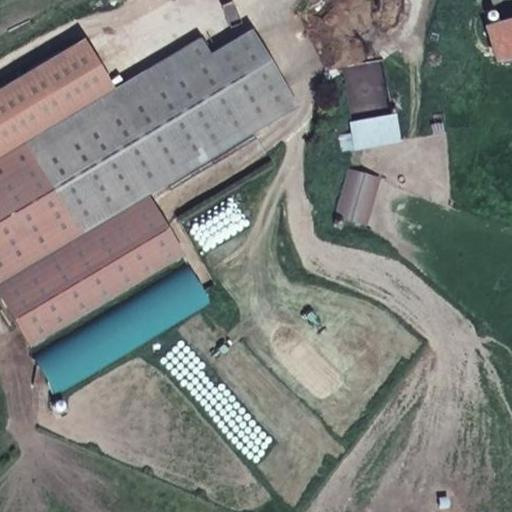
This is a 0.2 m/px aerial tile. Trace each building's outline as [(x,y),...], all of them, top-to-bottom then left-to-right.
[(511,57),(511,20),(486,28),(495,60),(511,57)] [(149,203),(146,196),(135,179),(286,90),(251,30),(208,56),(117,111),(106,93),(25,143),(35,159),(0,180),(0,295),(30,345),(181,255),(149,203)] [(106,93),(117,111),(208,56),(198,40),(106,93)] [(82,41),(0,90),(0,154),(111,89),(82,41)] [(286,90),(135,179),(146,196),(296,107),(286,90)]
